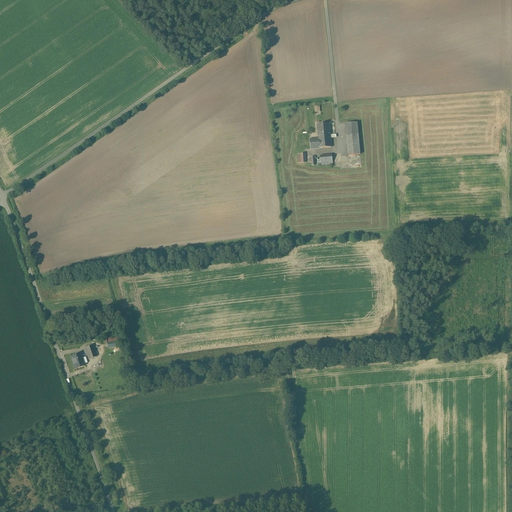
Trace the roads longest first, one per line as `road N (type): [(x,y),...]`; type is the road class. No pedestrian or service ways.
road 1 (unclassified): [(1,197),(269,10),(298,0)]
road 2 (unclassified): [(1,197),(113,511)]
